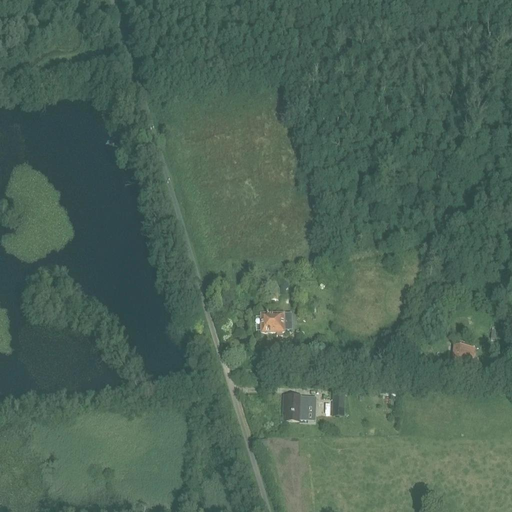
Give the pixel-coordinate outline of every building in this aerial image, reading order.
[(269,289),(270,302),(278,302),(278,289),(269,289)] [(284,315),(261,315),(262,334),(284,333),(284,315)] [(470,377),(472,345),(456,344),(454,376),(470,377)] [(346,393),(334,393),(334,418),(346,418),(346,393)] [(299,422),(300,410),(322,412),(323,400),(300,399),(300,397),(284,397),(283,415),(286,415),(286,422),(299,422)]
